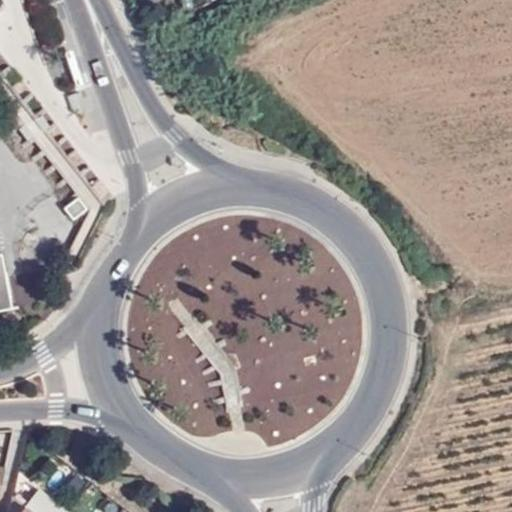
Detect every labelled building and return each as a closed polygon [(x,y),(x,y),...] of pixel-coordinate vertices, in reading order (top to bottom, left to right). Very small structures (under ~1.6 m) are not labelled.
[(71,225),(84,214),(74,200),(60,211),(71,225)] [(9,213),(0,214),(0,230),(10,229),(9,213)] [(0,307),(14,305),(5,248),(0,248),(0,307)] [(0,500),(1,500),(10,458),(0,458),(0,500)] [(64,511),(68,507),(36,483),(25,498),(43,511),(64,511)] [(43,511),(25,498),(15,490),(12,511),(43,511)]
